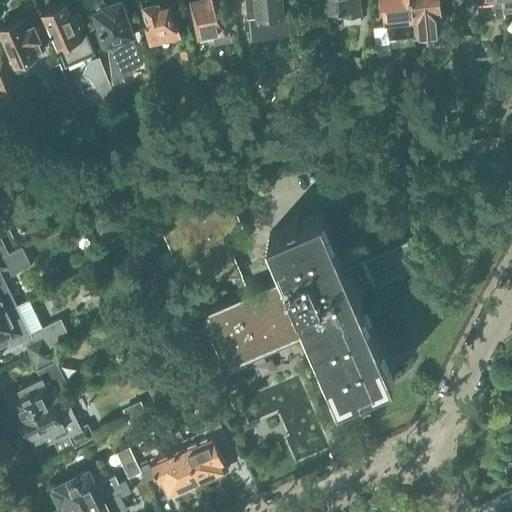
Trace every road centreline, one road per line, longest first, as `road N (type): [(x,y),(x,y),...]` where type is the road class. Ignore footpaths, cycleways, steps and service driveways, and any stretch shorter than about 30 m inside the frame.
road 1 (residential): [(428,449),(511,288)]
road 2 (residential): [(273,511),(428,449)]
